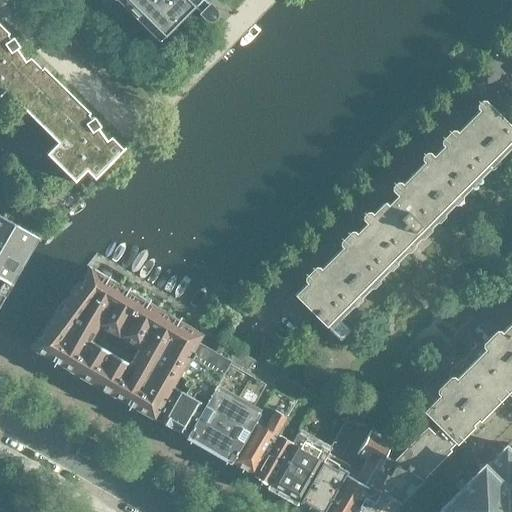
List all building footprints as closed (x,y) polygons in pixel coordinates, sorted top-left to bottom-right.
[(199,0),(194,6),(187,0),(125,0),(163,37),(164,38),(194,7),(205,18),(206,19),(207,20),(209,20),(210,20),(211,19),(212,19),(213,18),(214,17),(214,16),(214,15),(215,14),(215,13),(214,11),(213,10),(202,0),(199,0)] [(0,95),(5,90),(12,98),(57,142),(46,154),(74,182),(79,177),(82,174),(85,170),(94,179),(113,159),(104,151),(108,147),(109,146),(96,128),(99,126),(93,118),(90,120),(87,115),(88,113),(42,68),(31,79),(23,71),(27,68),(28,67),(15,49),(18,47),(12,38),(9,40),(6,35),(7,34),(0,26),(0,95)] [(325,326),(508,143),(511,146),(511,129),(488,105),(480,112),(479,111),(426,163),(425,162),(400,186),(402,188),(395,194),(397,195),(386,206),(383,203),(370,216),(372,218),(295,295),(313,313),(325,326)] [(0,303),(35,242),(37,240),(38,238),(35,236),(31,233),(0,215),(0,303)] [(70,370),(112,395),(113,394),(153,418),(197,341),(202,333),(89,268),(29,346),(70,370)] [(345,331),(345,328),(337,320),(329,328),(337,336),(340,336),(345,331)] [(432,467),(511,386),(511,322),(501,333),(499,332),(494,332),(483,343),(476,344),(449,371),(449,378),(437,389),(437,394),(439,396),(400,434),(409,444),(393,460),(421,477),(421,478),(432,467)] [(253,422),(273,386),(253,375),(230,362),(215,354),(216,352),(197,341),(153,418),(172,429),(173,428),(175,430),(185,435),(185,436),(186,437),(187,438),(187,437),(228,461),(230,462),(253,422)] [(253,475),(288,412),(291,407),(279,401),(264,428),(253,422),(230,462),(231,463),(253,475)] [(268,483),(291,442),(281,437),(284,430),(289,433),(297,418),(288,412),(253,475),(254,476),(268,483)] [(318,511),(322,511),(349,465),(339,459),(359,424),(346,416),(327,450),(298,501),(318,511)] [(368,485),(384,456),(392,443),(369,430),(349,465),(322,511),(388,511),(399,501),(368,485)] [(298,501),(327,450),(296,433),(291,442),(268,483),(267,483),(298,501)] [(511,511),(511,453),(508,449),(510,447),(507,444),(505,446),(502,443),(499,446),(502,449),(483,467),(479,462),(475,466),(479,470),(464,484),(461,480),(455,486),(459,489),(445,503),(441,500),(437,503),(442,508),(437,511),(511,511)] [(399,501),(421,478),(420,478),(384,456),(368,485),(399,501)]
